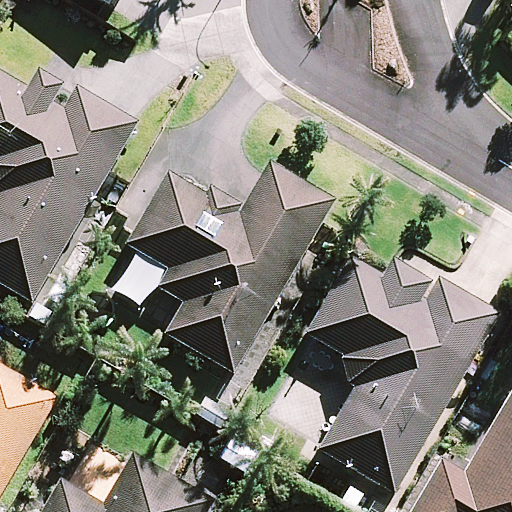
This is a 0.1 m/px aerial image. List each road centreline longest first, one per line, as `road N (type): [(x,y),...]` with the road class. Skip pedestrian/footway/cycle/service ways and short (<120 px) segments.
road 1 (residential): [(451,123),(327,76),(288,34),(275,0)]
road 2 (residential): [(408,0),(451,123)]
